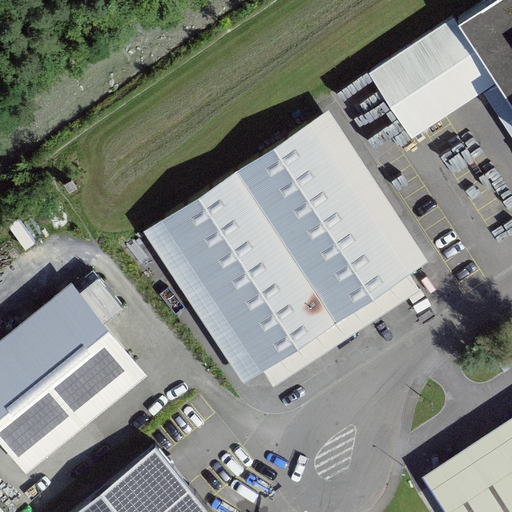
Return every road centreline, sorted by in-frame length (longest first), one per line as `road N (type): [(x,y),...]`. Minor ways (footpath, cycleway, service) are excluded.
road 1 (residential): [(511,284),(429,339),(362,407)]
road 2 (residential): [(362,407),(321,401),(285,421),(269,459),(290,511)]
road 3 (residential): [(376,511),(396,480),(398,458),(392,437),(362,407)]
